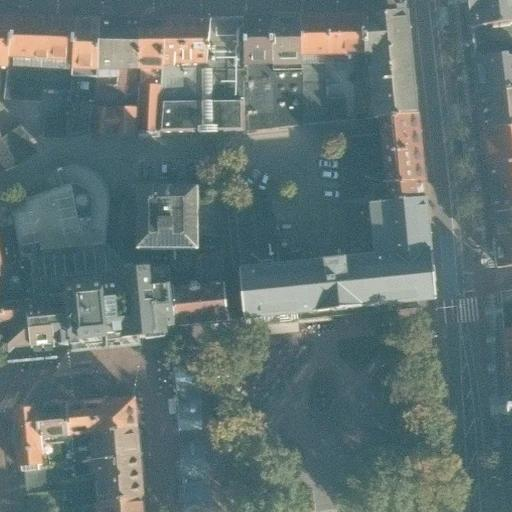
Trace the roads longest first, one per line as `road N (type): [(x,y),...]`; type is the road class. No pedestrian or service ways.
road 1 (residential): [(325,135),(93,154),(0,191)]
road 2 (tertiary): [(426,0),(460,283)]
road 3 (tertiary): [(460,283),(472,511)]
